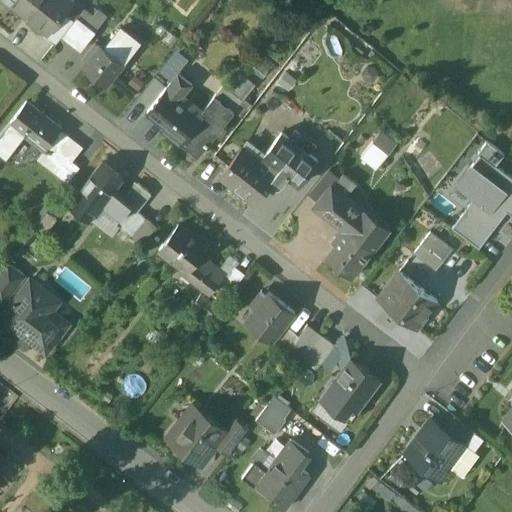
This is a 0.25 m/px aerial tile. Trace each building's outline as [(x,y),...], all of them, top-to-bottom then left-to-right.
[(26,0),(7,0),(20,9),(26,0)] [(71,2),(68,0),(26,0),(20,9),(47,30),(48,31),(63,12),(71,2)] [(99,22),(83,9),(76,18),(93,31),(99,22)] [(63,12),(48,31),(47,30),(44,35),(54,44),(73,20),(63,12)] [(76,18),(62,35),(80,50),(94,32),(93,31),(76,18)] [(139,43),(120,27),(104,47),(123,62),(139,43)] [(95,42),(83,56),(88,60),(100,45),(95,42)] [(88,60),(82,67),(105,85),(123,62),(104,47),(100,44),(88,60)] [(178,73),(166,87),(181,99),(192,84),(178,73)] [(241,99),(223,85),(214,96),(232,110),(241,99)] [(181,99),(166,87),(148,111),(166,124),(162,129),(182,145),(182,144),(203,116),(201,114),(181,99)] [(214,96),(201,114),(203,116),(182,144),(197,156),(232,110),(214,96)] [(61,128),(26,101),(9,122),(25,135),(44,150),(58,132),(61,128)] [(267,118),(285,124),(291,108),(273,102),(267,118)] [(9,122),(0,133),(0,155),(6,159),(25,135),(9,122)] [(375,167),(396,141),(380,128),(358,154),(375,167)] [(82,147),(63,132),(61,135),(58,132),(44,150),(38,157),(60,174),(82,147)] [(318,161),(281,132),(263,156),(271,162),(268,166),(276,172),(269,182),(274,186),(276,186),(278,186),(279,185),(287,175),(299,185),(318,161)] [(260,152),(247,141),(243,146),(256,157),(260,152)] [(479,153),(496,166),(505,154),(488,142),(479,153)] [(256,157),(243,146),(220,175),(254,201),(269,182),(276,172),(268,166),(256,157)] [(511,177),(496,166),(479,153),(456,184),(474,197),(467,207),(495,227),(507,211),(511,214),(511,177)] [(122,177),(101,160),(67,203),(88,220),(101,203),(119,217),(120,218),(130,205),(112,190),(122,177)] [(341,172),(316,205),(340,225),(355,205),(345,197),(355,183),(341,172)] [(145,216),(130,205),(120,218),(119,217),(116,221),(131,233),(145,216)] [(374,219),(355,205),(340,225),(344,227),(360,238),(374,219)] [(495,227),(467,207),(452,228),(479,248),(495,227)] [(155,225),(145,216),(131,233),(142,242),(155,225)] [(360,238),(344,227),(335,239),(338,241),(325,257),(351,277),(388,230),(374,219),(360,238)] [(207,248),(178,224),(158,248),(184,268),(181,272),(208,295),(225,275),(201,256),(207,248)] [(414,252),(436,269),(452,249),(430,232),(414,252)] [(25,276),(7,262),(0,271),(0,301),(3,304),(25,276)] [(427,294),(399,272),(378,299),(416,329),(437,302),(427,294)] [(30,279),(0,317),(45,352),(67,323),(41,303),(48,293),(30,279)] [(268,291),(261,299),(256,295),(248,305),(253,309),(244,321),(270,341),(294,312),(268,291)] [(317,367),(334,345),(321,335),(304,357),(317,367)] [(380,379),(350,358),(320,401),(350,422),(380,379)] [(258,419),(278,432),(294,410),(274,396),(258,419)] [(511,406),(502,419),(511,426),(511,406)] [(225,430),(200,410),(193,410),(186,420),(180,420),(167,436),(191,455),(197,455),(203,459),(215,443),(225,430)] [(474,431),(453,415),(443,428),(464,444),(474,431)] [(234,418),(225,430),(215,443),(228,453),(247,429),(234,418)] [(443,428),(430,419),(405,452),(440,479),(465,445),(443,428)] [(308,454),(289,439),(279,453),(298,467),(308,454)] [(259,449),(251,461),(252,462),(241,477),(254,487),(268,467),(265,465),(270,458),(259,449)] [(298,467),(279,453),(268,467),(254,487),(283,509),(308,475),(298,467)]
